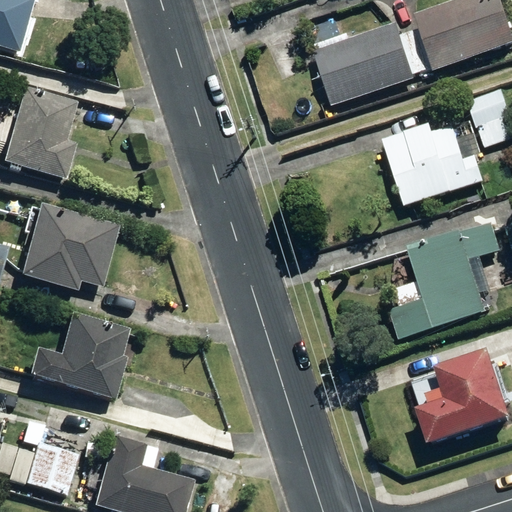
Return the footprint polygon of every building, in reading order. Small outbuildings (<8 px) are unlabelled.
[(424,30),(416,33),(428,72),(437,69),(438,70),(511,45),(511,15),(507,0),(469,0),(420,16),(424,30)] [(416,76),(428,72),(416,33),(403,37),(399,26),(319,53),(336,106),(417,79),(416,76)] [(3,162),(65,181),(76,146),(65,142),(77,104),(25,89),(3,162)] [(472,101),(488,148),(511,140),(511,116),(503,91),(472,101)] [(387,142),(408,208),(486,183),(478,157),(467,160),(456,128),(435,135),(433,127),(387,142)] [(20,277),(77,293),(80,282),(103,289),(120,227),(40,205),(20,277)] [(395,315),(403,342),(490,312),(464,231),(411,249),(428,303),(395,315)] [(0,280),(9,248),(0,245),(0,280)] [(31,378),(115,401),(127,359),(122,358),(129,331),(72,314),(60,358),(38,352),(31,378)] [(424,412),(435,446),(511,421),(511,406),(495,354),(442,371),(452,403),(424,412)] [(20,437),(39,443),(44,425),(25,419),(20,437)] [(93,507),(111,511),(185,511),(194,485),(140,470),(145,449),(113,440),(93,507)] [(27,485),(67,497),(78,458),(38,446),(27,485)]
